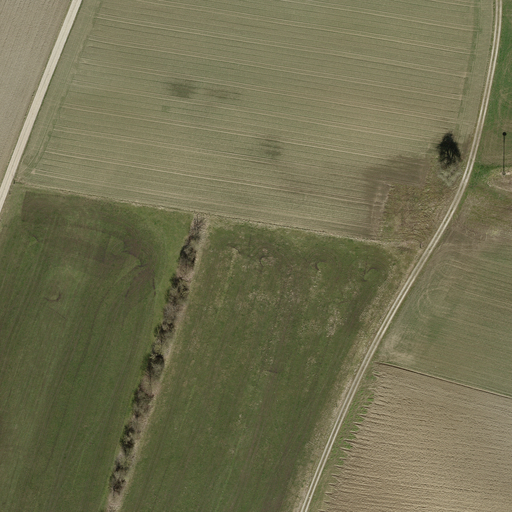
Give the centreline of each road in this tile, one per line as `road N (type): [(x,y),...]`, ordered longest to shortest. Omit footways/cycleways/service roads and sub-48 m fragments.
road 1 (track): [(313,511),(339,430),(444,218),(490,96),(502,0)]
road 2 (track): [(82,0),(0,213)]
